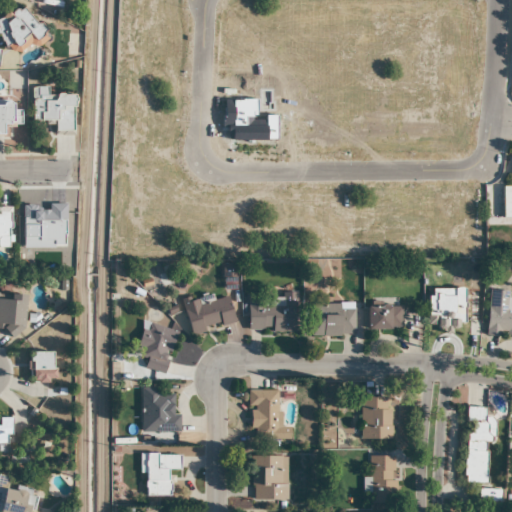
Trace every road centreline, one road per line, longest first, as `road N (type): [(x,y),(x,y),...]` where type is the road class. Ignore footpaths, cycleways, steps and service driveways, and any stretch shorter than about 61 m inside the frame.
road 1 (residential): [(505,114),(502,160),(492,174),(218,172),(203,157),(211,0)]
road 2 (residential): [(216,511),(216,398),(226,370),(428,368)]
road 3 (residential): [(506,133),(470,361),(428,368)]
road 4 (residential): [(438,511),(451,360)]
road 5 (residential): [(428,368),(422,511)]
